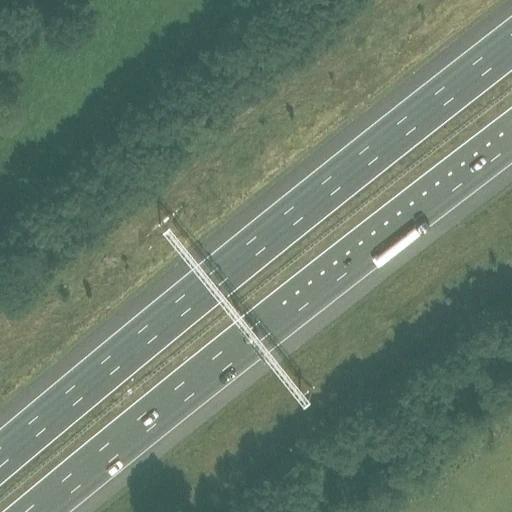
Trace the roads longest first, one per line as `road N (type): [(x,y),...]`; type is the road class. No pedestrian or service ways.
road 1 (motorway): [(511,44),(0,459)]
road 2 (motorway): [(38,511),(511,136)]
